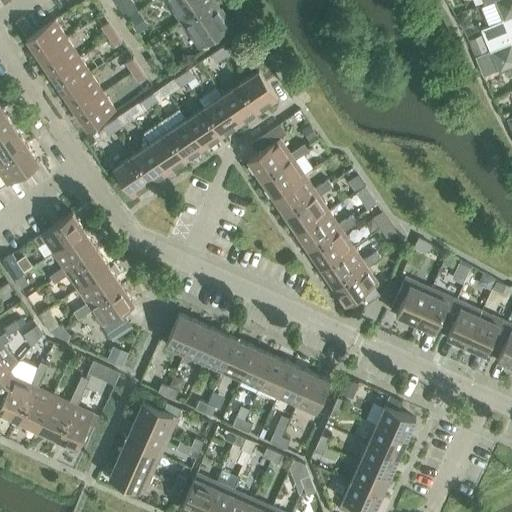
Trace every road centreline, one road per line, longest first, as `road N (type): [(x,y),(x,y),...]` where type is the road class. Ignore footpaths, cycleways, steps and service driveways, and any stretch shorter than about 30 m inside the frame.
road 1 (residential): [(0,44),(131,240),(481,396)]
road 2 (residential): [(430,511),(481,396)]
